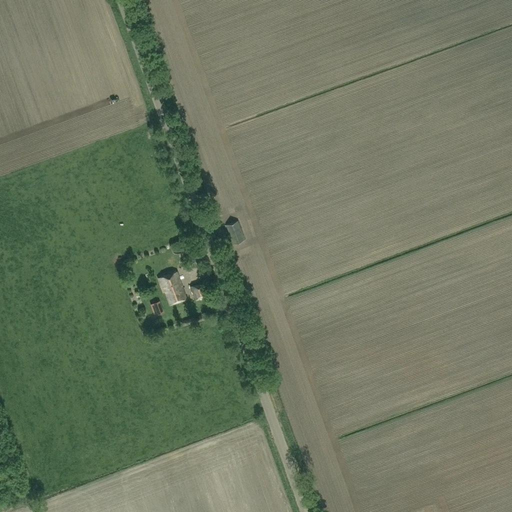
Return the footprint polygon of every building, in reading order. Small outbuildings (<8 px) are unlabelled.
[(237,221),(225,225),(232,244),(244,240),(237,221)] [(185,250),(186,260),(196,260),(195,249),(185,250)] [(163,287),(170,304),(186,298),(180,282),(176,271),(157,278),(161,287),(163,287)] [(204,282),(190,287),(195,300),(209,294),(204,282)] [(164,312),(159,299),(150,303),(154,315),(164,312)]
